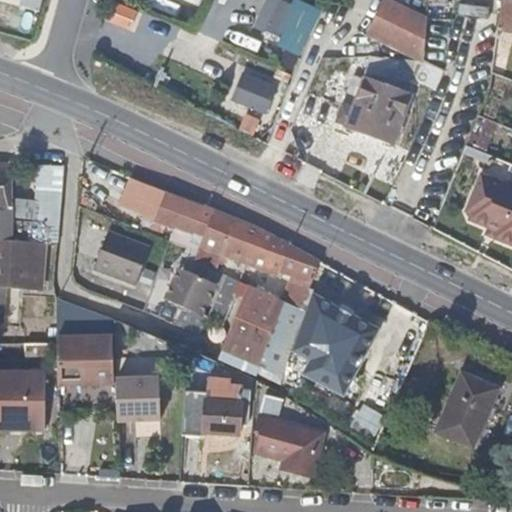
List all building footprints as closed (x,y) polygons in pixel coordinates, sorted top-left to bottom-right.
[(264,0),(252,34),(304,53),(320,11),(290,0),(264,0)] [(381,0),(367,33),(366,34),(426,58),(428,15),(387,0),(381,0)] [(132,32),(140,13),(113,1),(105,20),(132,32)] [(493,29),(510,36),(511,28),(511,5),(501,3),(493,29)] [(437,82),(444,69),(426,58),(419,72),(437,82)] [(275,88),(248,77),(236,104),(263,117),(275,88)] [(340,104),(334,121),(344,125),(345,126),(392,144),(410,97),(364,79),(353,109),(340,104)] [(239,130),(254,137),(260,122),(245,115),(239,130)] [(457,146),(467,150),(476,119),(466,115),(457,146)] [(486,146),(496,125),(483,119),(473,139),(486,146)] [(10,174),(0,174),(0,241),(2,241),(8,242),(8,208),(9,208),(10,174)] [(511,190),(474,177),(460,213),(467,215),(464,221),(481,228),(493,232),(490,239),(511,247),(511,245),(511,190)] [(190,234),(201,206),(154,186),(144,212),(154,217),(154,218),(190,234)] [(233,218),(211,209),(196,246),(218,255),(233,218)] [(242,222),(233,218),(218,255),(220,258),(227,261),(242,222)] [(286,244),(242,222),(227,261),(267,275),(269,269),(274,271),(286,244)] [(12,223),(12,242),(38,243),(39,223),(12,223)] [(135,244),(93,228),(79,265),(121,280),(135,244)] [(0,241),(0,287),(40,288),(41,243),(38,243),(12,242),(8,242),(2,241),(0,241)] [(196,246),(193,255),(215,264),(218,255),(196,246)] [(320,261),(308,255),(297,280),(309,285),(320,261)] [(181,274),(169,304),(205,319),(218,289),(181,274)] [(6,290),(5,320),(15,320),(16,290),(6,290)] [(281,376),(298,379),(299,377),(302,358),(285,356),(292,313),(253,306),(245,364),(283,370),(281,376)] [(54,337),(55,383),(81,382),(81,383),(110,381),(107,334),(54,337)] [(47,356),(46,344),(21,345),(22,357),(47,356)] [(21,379),(9,379),(9,428),(41,428),(41,368),(21,367),(21,379)] [(501,385),(463,370),(439,430),(477,445),(501,385)] [(113,375),(114,416),(158,417),(156,374),(113,375)] [(182,401),(180,428),(240,434),(245,391),(230,388),(230,383),(210,382),(207,402),(182,401)] [(373,435),(384,417),(365,405),(354,423),(373,435)] [(260,420),(264,422),(259,444),(285,453),(284,459),(292,462),(291,466),(312,474),(327,432),(264,409),(260,420)]
